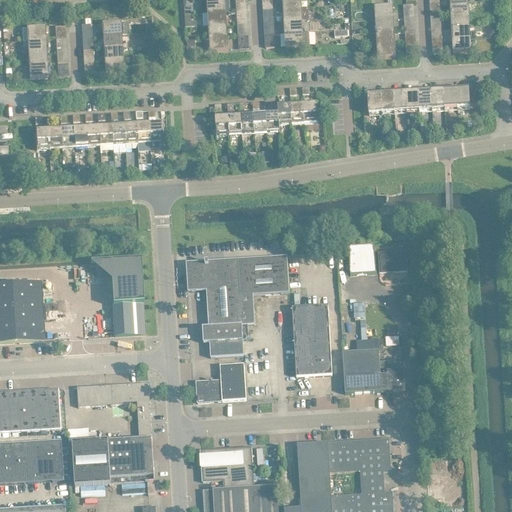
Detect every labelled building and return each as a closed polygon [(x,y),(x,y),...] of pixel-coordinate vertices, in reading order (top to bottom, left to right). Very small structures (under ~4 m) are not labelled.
[(209,2),(209,14),(227,13),(226,1),(227,1),(226,0),(224,0),(208,1),(208,2),(209,2)] [(284,0),(285,9),(302,8),(301,0),(284,0)] [(451,3),(452,15),(470,14),(469,2),(451,3)] [(376,8),(377,20),(394,19),(394,7),(394,6),(376,7),(376,8)] [(285,9),(286,22),(303,21),(302,8),(285,9)] [(209,14),(210,27),(228,25),(227,13),(209,14)] [(452,15),(453,28),(470,27),(470,14),(452,15)] [(377,20),(378,33),(395,32),(394,19),(377,20)] [(286,22),(286,34),(304,33),(303,21),(286,22)] [(104,25),(105,37),(122,36),(121,23),(122,23),(103,24),(103,25),(104,25)] [(210,27),(211,39),(228,38),(228,25),(210,27)] [(29,29),(29,41),(47,40),(46,28),(47,28),(47,27),(28,28),(28,29),(29,29)] [(453,28),(454,41),(471,40),(470,27),(453,28)] [(378,33),(378,45),(396,44),(395,32),(378,33)] [(304,33),(286,34),(287,47),(286,47),(311,46),(310,33),(304,33)] [(105,37),(105,49),(123,48),(122,36),(105,37)] [(228,38),(211,39),(212,51),(211,51),(211,52),(230,51),(230,50),(229,50),(228,38)] [(29,41),(30,54),(48,53),(47,40),(29,41)] [(471,40),(454,41),(454,53),(454,54),(473,53),(473,52),(472,52),(471,40)] [(396,44),(378,45),(379,58),(397,57),(397,56),(396,44)] [(105,49),(106,62),(124,61),(123,48),(105,49)] [(30,54),(31,66),(48,66),(48,53),(30,54)] [(124,61),(106,62),(107,74),(106,74),(106,75),(125,74),(125,73),(124,73),(124,61)] [(48,66),(31,66),(32,79),(31,79),(50,78),(49,78),(48,66)] [(470,90),(457,91),(458,109),(471,108),(470,90)] [(457,91),(445,92),(446,109),(458,109),(457,91)] [(445,92),(432,93),(433,110),(446,109),(445,92)] [(419,93),(407,94),(408,112),(421,111),(419,93)] [(432,93),(419,93),(421,111),(433,110),(432,93)] [(407,94),(394,95),(395,112),(408,112),(407,94)] [(394,95),(382,96),(383,113),(395,112),(394,95)] [(383,113),(382,96),(369,97),(369,96),(364,96),(365,115),(370,115),(370,114),(383,113)] [(317,106),(304,107),(305,124),(318,123),(318,124),(317,105),(317,106)] [(279,108),(279,116),(280,116),(280,125),(281,125),(293,125),(292,107),(279,108),(279,107),(279,108)] [(304,107),(292,107),(293,125),(305,124),(304,107)] [(267,116),(255,117),(256,134),(268,134),(267,116)] [(280,116),(279,116),(267,116),(268,134),(280,133),(281,133),(281,125),(280,125),(280,116)] [(255,117),(242,118),(243,135),(256,134),(255,117)] [(242,118),(229,119),(230,136),(243,135),(242,118)] [(230,136),(229,119),(217,119),(216,119),(217,137),(218,137),(230,136)] [(163,125),(150,126),(151,143),(164,143),(163,125)] [(150,126),(138,127),(139,144),(151,143),(150,126)] [(138,127),(125,128),(126,145),(139,144),(138,127)] [(113,128),(100,129),(101,146),(114,146),(113,128)] [(125,128),(113,128),(114,146),(126,145),(125,128)] [(100,129),(88,130),(88,147),(101,146),(100,129)] [(88,130),(75,131),(76,148),(88,147),(88,130)] [(62,131),(50,132),(51,150),(63,149),(62,131)] [(75,131),(62,131),(63,149),(76,148),(75,131)] [(51,150),(50,132),(38,133),(38,132),(37,132),(38,151),(39,151),(39,150),(51,150)] [(151,143),(139,144),(139,152),(152,152),(152,149),(151,143)] [(259,163),(270,162),(270,156),(269,153),(258,154),(259,163)] [(258,164),(257,154),(245,156),(246,165),(258,164)] [(350,248),(351,276),(377,274),(375,246),(350,248)] [(397,273),(409,272),(408,251),(379,253),(380,274),(389,274),(389,272),(393,271),(397,273)] [(254,296),(290,294),(288,257),(206,262),(206,266),(190,266),(192,292),(207,291),(210,328),(204,328),(204,333),(204,339),(205,344),(211,343),(212,358),(245,356),(243,326),(256,325),(254,296)] [(145,304),(143,281),(113,282),(114,306),(145,304)] [(0,284),(0,345),(47,342),(43,282),(0,284)] [(293,308),(297,378),(333,376),(329,306),(293,308)] [(382,392),(380,362),(380,352),(344,354),(346,395),(382,392)] [(388,361),(380,362),(382,392),(389,392),(406,391),(405,364),(389,365),(388,361)] [(212,382),(197,383),(199,404),(248,400),(246,365),(221,366),(222,381),(214,382),(214,380),(212,380),(212,382)] [(140,440),(152,439),(153,439),(151,415),(149,416),(149,411),(151,411),(150,384),(76,389),(77,408),(124,405),(124,404),(138,404),(140,440)] [(0,393),(0,433),(62,430),(60,390),(0,393)] [(152,439),(140,440),(130,441),(71,444),(74,487),(155,483),(152,439)] [(319,444),(309,445),(298,445),(299,456),(302,508),(285,509),(285,511),(394,511),(394,509),(394,507),(393,501),(393,499),(393,498),(393,496),(393,495),(393,493),(385,493),(385,492),(385,487),(385,485),(385,479),(384,477),(384,472),(384,471),(392,470),(391,468),(391,465),(391,464),(391,462),(391,457),(391,454),(390,449),(390,447),(390,441),(390,440),(373,441),(367,441),(364,441),(359,441),(347,442),(340,443),(319,444)] [(224,482),(224,490),(255,488),(253,448),(202,451),(203,477),(204,483),(224,482)] [(0,453),(0,485),(65,481),(63,449),(0,453)] [(279,511),(278,487),(255,488),(224,490),(204,491),(205,511),(279,511)]
